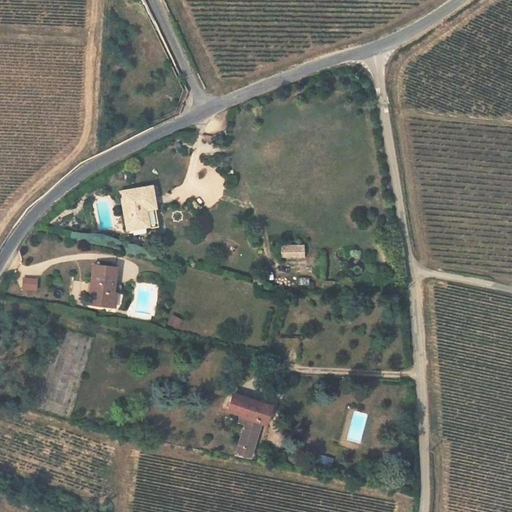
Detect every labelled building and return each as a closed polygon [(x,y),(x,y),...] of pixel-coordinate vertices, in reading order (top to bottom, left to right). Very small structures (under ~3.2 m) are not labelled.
[(131,240),(152,237),(150,222),(160,220),(158,199),(127,202),(131,240)] [(150,222),(152,237),(153,242),(162,241),(160,220),(150,222)] [(303,259),(303,244),(280,244),(280,259),(303,259)] [(289,260),(290,268),(312,266),(312,258),(289,260)] [(20,289),(36,289),(36,276),(21,276),(20,289)] [(91,320),(108,322),(109,308),(116,309),(118,283),(95,281),(91,320)] [(120,310),(116,309),(109,308),(108,322),(119,323),(120,310)] [(170,314),(167,324),(178,328),(182,318),(170,314)] [(251,436),(242,469),(258,472),(264,445),(267,446),(274,416),(236,407),(232,422),(248,426),(246,435),(251,436)] [(340,470),(326,466),(324,474),(338,477),(340,470)]
